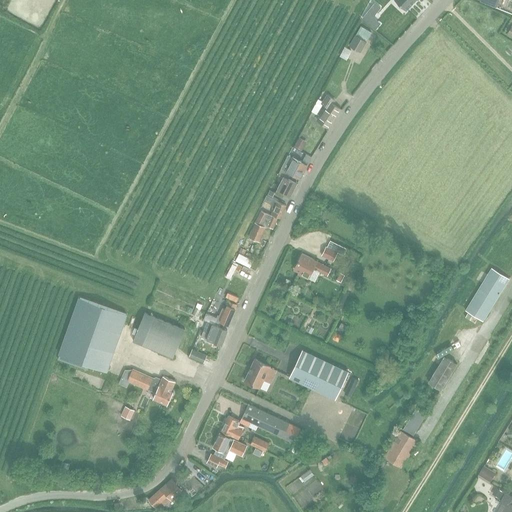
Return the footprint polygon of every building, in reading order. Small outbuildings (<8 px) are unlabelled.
[(415,0),(395,0),(406,10),(415,0)] [(369,10),(362,18),(370,24),(375,19),(374,14),(369,10)] [(366,41),(356,35),(349,45),(360,52),(366,41)] [(345,47),(340,56),(347,60),(352,50),(345,47)] [(325,106),(316,120),(328,128),(340,109),(331,103),(333,100),(326,95),(320,103),(325,106)] [(299,136),(294,145),(302,149),(306,140),(299,136)] [(318,141),(308,160),(318,165),(328,146),(318,141)] [(281,169),(278,174),(283,176),(287,178),(290,173),(300,178),(307,165),(288,155),(281,169)] [(270,190),(268,194),(273,197),(274,194),(283,198),(285,193),(291,195),(297,183),(287,178),(283,176),(277,188),(275,192),(270,190)] [(278,217),(280,218),(287,205),(277,200),(271,215),(262,211),(255,223),(249,238),(259,242),(266,226),(273,229),(278,217)] [(326,246),(322,255),(333,261),(338,252),(344,255),(347,248),(337,243),(334,250),(326,246)] [(299,272),(298,274),(308,279),(313,268),(327,275),(331,268),(301,253),(293,269),(299,272)] [(229,276),(237,259),(231,257),(223,274),(229,276)] [(492,268),(466,310),(483,321),(509,278),(492,268)] [(228,290),(217,315),(220,316),(218,321),(221,322),(228,325),(241,295),(228,290)] [(207,310),(215,313),(220,301),(211,298),(207,310)] [(80,299),(60,355),(107,372),(127,315),(80,299)] [(145,313),(133,341),(173,358),(185,330),(145,313)] [(206,313),(203,320),(219,326),(221,322),(218,321),(220,316),(217,315),(216,317),(206,313)] [(203,331),(201,337),(214,342),(215,342),(222,344),(227,330),(212,324),(207,322),(203,331)] [(341,324),(337,330),(342,333),(346,326),(341,324)] [(204,362),(207,355),(192,349),(189,356),(204,362)] [(348,371),(303,349),(289,377),(335,399),(348,371)] [(441,389),(457,363),(444,356),(429,382),(441,389)] [(255,358),(244,380),(260,387),(264,379),(271,382),(277,369),(270,366),(255,358)] [(127,373),(124,380),(128,381),(148,390),(156,393),(153,399),(167,405),(173,393),(171,392),(175,382),(163,377),(159,386),(151,383),(153,379),(133,370),(131,375),(127,373)] [(351,396),(358,380),(353,377),(345,394),(351,396)] [(248,403),(242,417),(294,441),(301,428),(248,403)] [(121,415),(129,419),(133,410),(126,406),(121,415)] [(413,435),(426,414),(415,408),(403,428),(413,435)] [(228,415),(221,430),(238,438),(244,427),(238,424),(240,421),(228,415)] [(402,468),(418,440),(401,429),(384,457),(402,468)] [(220,432),(213,447),(216,448),(214,453),(225,458),(229,449),(242,455),(247,445),(220,432)] [(269,442),(254,436),(251,444),(265,450),(269,442)] [(228,460),(211,453),(207,462),(216,466),(218,462),(225,466),(228,460)] [(301,478),(311,473),(308,467),(298,472),(301,478)] [(489,481),(493,474),(483,467),(478,475),(489,481)] [(161,488),(149,499),(155,506),(161,501),(164,505),(171,499),(183,488),(174,478),(171,481),(170,480),(161,488)] [(496,489),(493,493),(500,498),(503,493),(496,489)] [(511,511),(511,498),(505,494),(499,502),(501,503),(496,511),(511,511)]
